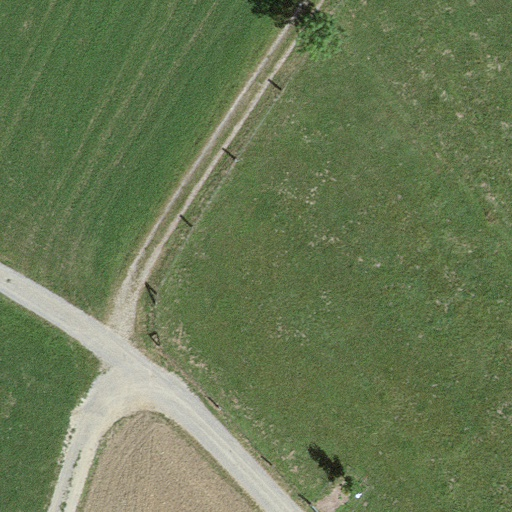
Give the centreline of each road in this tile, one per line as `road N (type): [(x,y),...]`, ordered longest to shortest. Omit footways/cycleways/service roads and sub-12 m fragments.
road 1 (track): [(68,511),(120,362),(143,240),(307,0)]
road 2 (track): [(0,279),(67,312),(266,511)]
